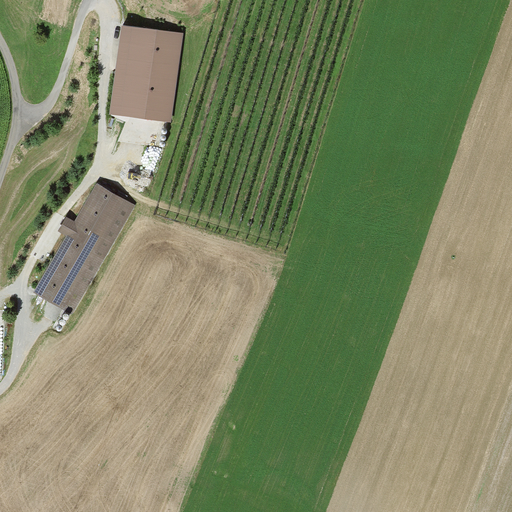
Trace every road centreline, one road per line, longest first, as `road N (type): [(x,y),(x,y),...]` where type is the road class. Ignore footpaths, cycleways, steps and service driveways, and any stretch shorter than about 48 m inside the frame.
road 1 (track): [(18,114),(44,105),(54,90),(84,0)]
road 2 (track): [(0,41),(18,114),(0,174)]
